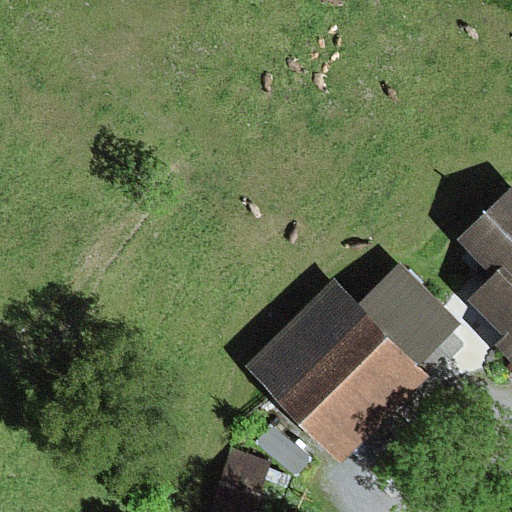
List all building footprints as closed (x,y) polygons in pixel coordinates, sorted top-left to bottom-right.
[(498,270),(475,292),(511,329),(511,186),(463,234),(498,270)] [(403,270),(370,310),(421,364),(460,329),(403,270)] [(349,288),(261,373),(348,463),(436,379),(421,364),(370,310),(349,288)] [(253,511),(267,475),(210,456),(190,511),(253,511)] [(511,511),(511,488),(489,511),(511,511)]
